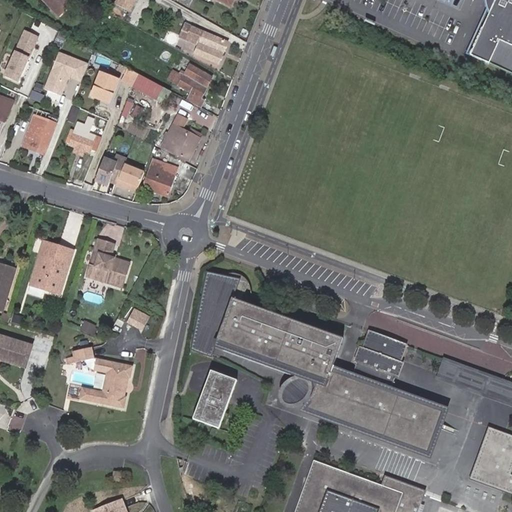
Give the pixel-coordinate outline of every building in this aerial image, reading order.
[(43,0),(57,15),(61,12),(50,0),(43,0)] [(74,0),(50,0),(61,12),(74,0)] [(127,11),(132,0),(115,0),(114,3),(127,11)] [(511,0),(496,0),(490,15),(470,58),(511,77),(511,0)] [(490,15),(496,0),(486,0),(487,4),(490,15)] [(82,14),(90,7),(91,6),(86,1),(78,10),(82,14)] [(92,9),(90,7),(82,14),(84,16),(92,9)] [(215,63),(225,41),(202,31),(184,22),(178,37),(196,45),(192,52),(215,63)] [(40,39),(24,32),(4,79),(19,86),(40,39)] [(59,96),(66,77),(79,82),(86,64),(57,53),(42,89),(59,96)] [(181,77),(177,75),(173,83),(188,93),(185,101),(198,108),(201,101),(198,100),(209,78),(187,64),(181,77)] [(173,83),(177,75),(170,72),(166,79),(173,83)] [(117,82),(99,74),(89,97),(107,105),(117,82)] [(156,101),(162,88),(138,75),(135,82),(132,87),(132,88),(156,101)] [(28,96),(40,102),(43,95),(31,89),(28,96)] [(0,107),(8,111),(10,105),(0,99),(0,107)] [(127,102),(121,116),(126,117),(132,104),(127,102)] [(173,122),(183,127),(187,120),(177,114),(173,122)] [(34,117),(28,129),(35,131),(40,119),(34,117)] [(83,124),(91,128),(93,122),(85,118),(83,124)] [(35,131),(28,129),(21,147),(42,155),(54,125),(40,119),(35,131)] [(182,129),(183,127),(173,122),(159,146),(188,162),(200,139),(182,129)] [(74,130),(88,135),(91,128),(83,124),(82,127),(76,125),(74,130)] [(87,153),(93,137),(88,135),(74,130),(73,133),(69,141),(67,145),(87,153)] [(92,156),(99,140),(93,137),(87,153),(92,156)] [(67,145),(66,150),(85,157),(87,153),(67,145)] [(42,155),(21,147),(19,150),(41,159),(42,155)] [(114,186),(122,166),(124,161),(114,157),(111,163),(102,160),(92,182),(105,188),(107,183),(114,186)] [(161,170),(164,165),(152,160),(141,188),(165,197),(173,175),(161,170)] [(175,170),(164,165),(161,170),(173,175),(175,170)] [(142,174),(122,166),(114,186),(134,194),(142,174)] [(95,242),(90,256),(98,258),(94,270),(87,268),(83,278),(118,289),(126,265),(112,261),(107,259),(108,256),(111,247),(95,242)] [(56,296),(69,253),(40,244),(24,297),(37,301),(40,291),(56,296)] [(98,258),(90,256),(87,268),(94,270),(98,258)] [(0,302),(11,269),(0,265),(0,302)] [(423,436),(429,419),(395,406),(400,393),(394,391),(395,390),(390,387),(395,374),(399,361),(406,344),(371,331),(365,349),(366,349),(361,362),(359,361),(354,374),(333,366),(344,337),(238,300),(232,298),(238,285),(218,277),(207,273),(193,349),(213,356),(217,343),(302,375),(318,380),(314,389),(310,400),(387,428),(383,437),(392,440),(395,435),(420,445),(423,436)] [(218,277),(238,285),(232,298),(238,300),(252,296),(252,293),(250,287),(248,282),(244,277),(239,274),(233,273),(226,274),(222,275),(218,277)] [(0,338),(0,362),(22,369),(28,347),(0,338)] [(365,349),(360,347),(356,359),(359,361),(361,362),(366,349),(365,349)] [(131,368),(92,360),(90,349),(71,353),(73,358),(65,360),(67,366),(84,362),(86,367),(92,372),(104,375),(100,394),(80,389),(77,401),(122,410),(124,399),(122,398),(127,379),(128,380),(131,368)] [(511,406),(511,383),(446,359),(438,379),(511,406)] [(238,381),(212,371),(193,419),(220,428),(238,381)] [(318,380),(302,375),(286,383),(284,384),(281,386),(279,390),(279,394),(280,397),(282,400),(285,402),(289,403),(293,403),(296,401),(299,399),(300,395),(314,389),(318,380)] [(434,406),(400,393),(395,406),(429,419),(434,406)] [(387,428),(310,400),(307,408),(383,437),(387,428)] [(434,406),(429,419),(423,436),(420,445),(418,450),(426,453),(442,409),(434,406)] [(493,463),(505,432),(488,426),(469,478),(511,493),(511,484),(497,479),(500,470),(510,474),(511,470),(493,463)] [(511,434),(505,432),(493,463),(511,470),(511,469),(511,474),(510,474),(500,470),(497,479),(511,484),(511,434)] [(420,445),(395,435),(392,440),(418,450),(420,445)] [(418,511),(423,499),(381,484),(314,459),(294,511),(418,511)] [(123,473),(114,472),(113,480),(122,481),(123,473)] [(384,477),(381,484),(423,499),(426,493),(384,477)] [(121,511),(118,502),(92,511),(121,511)]
